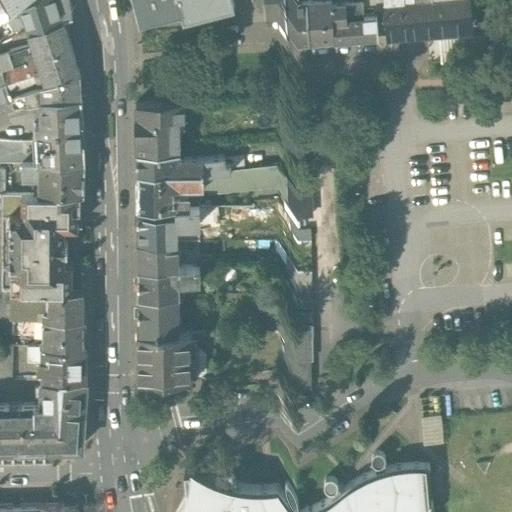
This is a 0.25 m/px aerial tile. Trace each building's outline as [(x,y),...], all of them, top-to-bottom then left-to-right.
[(0,22),(15,13),(18,12),(12,0),(4,0),(0,2),(0,22)] [(63,9),(61,0),(39,0),(35,2),(45,19),(63,9)] [(124,0),(137,51),(180,40),(172,8),(166,9),(163,0),(124,0)] [(189,0),(171,5),(172,8),(180,40),(182,48),(231,35),(221,0),(189,0)] [(262,0),(265,43),(286,42),(282,0),(262,0)] [(282,0),(286,42),(310,40),(306,0),(301,0),(298,1),(297,0),(282,0)] [(306,0),(310,40),(334,38),(331,3),(330,0),(306,0)] [(355,1),(352,1),(354,18),(364,17),(363,6),(363,0),(355,1)] [(363,0),(363,6),(373,5),(373,9),(385,8),(384,0),(355,0),(355,1),(363,0)] [(384,0),(385,8),(387,34),(467,29),(465,0),(384,0)] [(352,1),(331,3),(334,38),(378,34),(376,16),(364,17),(354,18),(352,1)] [(45,19),(35,2),(18,12),(15,13),(25,32),(37,24),(45,19)] [(69,46),(63,9),(45,19),(37,24),(25,32),(18,36),(23,51),(26,60),(60,49),(69,46)] [(25,32),(15,13),(0,22),(0,28),(8,43),(18,36),(25,32)] [(0,64),(23,51),(18,36),(8,43),(5,44),(1,48),(0,47),(0,64)] [(31,73),(21,74),(6,79),(11,93),(68,74),(60,49),(26,60),(31,73)] [(11,134),(7,123),(77,100),(68,74),(11,93),(0,96),(0,136),(0,137),(11,134)] [(0,96),(11,93),(6,79),(0,80),(0,96)] [(77,100),(7,123),(11,134),(25,130),(38,127),(79,125),(77,100)] [(79,125),(38,127),(39,137),(40,151),(80,148),(79,134),(79,125)] [(179,133),(179,129),(134,132),(134,179),(176,178),(177,156),(183,156),(183,134),(179,133)] [(278,144),(279,156),(303,155),(302,142),(278,144)] [(80,148),(40,151),(34,151),(35,169),(37,192),(82,192),(80,148)] [(303,155),(279,156),(280,169),(304,167),(303,155)] [(37,192),(35,169),(0,169),(0,192),(20,192),(37,192)] [(134,201),(200,200),(227,198),(227,192),(222,193),(221,185),(201,186),(176,187),(176,178),(134,179),(134,201)] [(227,198),(200,200),(200,217),(206,223),(207,223),(252,218),(281,215),(283,218),(312,214),(312,191),(227,198)] [(37,192),(20,192),(20,207),(37,207),(37,222),(78,222),(82,222),(82,192),(37,192)] [(172,237),(177,236),(177,230),(170,230),(169,218),(200,217),(200,200),(134,201),(135,237),(172,237)] [(252,218),(207,223),(207,236),(229,236),(251,236),(253,236),(252,218)] [(78,222),(37,222),(3,222),(0,222),(0,319),(12,320),(69,320),(69,294),(61,294),(61,282),(65,282),(65,273),(61,273),(61,257),(75,257),(75,240),(78,240),(78,222)] [(288,229),(289,241),(311,238),(310,227),(288,229)] [(134,243),(135,272),(173,271),(173,255),(196,255),(196,237),(177,236),(172,237),(172,243),(134,243)] [(251,251),(251,236),(229,236),(229,251),(251,251)] [(311,270),(285,271),(285,309),(312,308),(311,270)] [(135,272),(135,299),(174,298),(173,271),(135,272)] [(135,299),(135,326),(175,326),(175,311),(196,311),(196,298),(174,298),(135,299)] [(286,325),(312,324),(312,313),(286,313),(286,325)] [(0,319),(0,363),(10,363),(11,348),(12,320),(0,319)] [(69,320),(12,320),(11,348),(42,348),(82,348),(82,320),(69,320)] [(313,360),(312,324),(286,325),(283,325),(284,336),(260,337),(261,361),(282,361),(309,360),(313,360)] [(135,326),(135,362),(175,362),(175,344),(175,326),(135,326)] [(175,344),(175,362),(188,362),(193,362),(201,362),(200,343),(175,344)] [(11,348),(10,363),(38,363),(38,358),(42,358),(42,348),(11,348)] [(42,348),(42,358),(42,370),(37,370),(37,376),(39,376),(82,376),(82,348),(42,348)] [(286,399),(310,389),(309,360),(282,361),(286,399)] [(214,361),(201,362),(193,362),(193,375),(214,375),(214,361)] [(135,362),(136,415),(188,411),(188,362),(175,362),(135,362)] [(82,376),(39,376),(39,389),(37,389),(37,398),(42,398),(42,409),(83,408),(82,376)] [(511,511),(511,407),(444,414),(448,462),(450,480),(452,505),(453,511),(511,511)] [(79,465),(83,408),(42,409),(38,409),(39,434),(0,434),(0,479),(66,478),(79,465)] [(445,441),(443,412),(424,413),(426,442),(445,441)] [(220,511),(216,511),(187,496),(185,511),(433,511),(432,500),(427,500),(424,469),(429,469),(429,463),(416,462),(408,463),(397,464),(386,466),(385,461),(385,458),(384,455),(383,452),(381,451),(378,450),(375,451),(373,452),(372,454),(371,456),(371,459),(372,462),(374,463),(376,469),(366,472),(357,477),(349,482),(341,488),(338,483),(337,480),(336,478),(334,476),(332,476),(329,476),(326,477),(324,479),(324,481),(324,483),(325,486),(326,488),(330,489),(333,494),(323,500),(315,505),(306,509),(299,511),(297,506),(298,504),(298,503),(297,501),(297,499),(295,497),(293,496),(291,496),(289,496),(288,497),(286,498),(285,500),(284,502),(284,504),(284,505),(285,507),(286,508),(287,509),(288,511),(220,511)]
